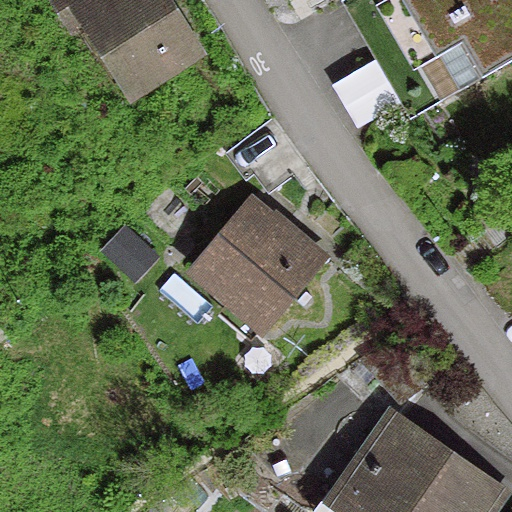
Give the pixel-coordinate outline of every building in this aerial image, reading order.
[(511,0),(346,0),(414,116),(511,58),(511,0)] [(470,211),(484,229),(511,206),(511,205),(498,188),(470,211)] [(268,321),(317,262),(267,219),(265,222),(244,204),(189,270),(226,302),(234,293),(268,321)] [(361,357),(399,395),(416,377),(378,339),(361,357)] [(470,511),(481,496),(391,433),(344,500),(360,511),(470,511)]
